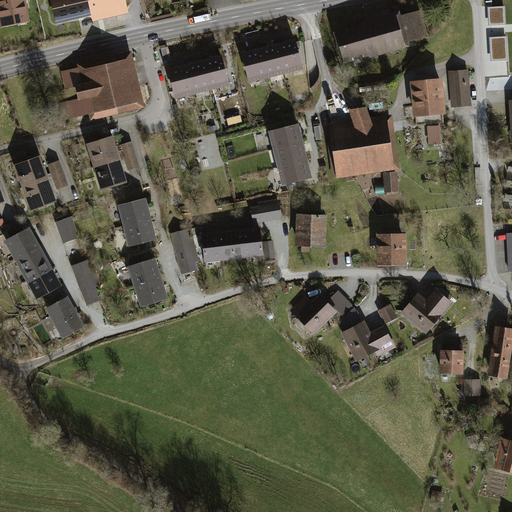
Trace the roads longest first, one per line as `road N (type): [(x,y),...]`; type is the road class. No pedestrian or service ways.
road 1 (residential): [(493,287),(356,272),(282,278),(98,335),(16,371)]
road 2 (residential): [(493,287),(476,0)]
road 3 (residential): [(0,149),(144,116),(157,94),(144,34)]
road 4 (residential): [(185,511),(52,429),(16,371)]
road 5 (secondary): [(144,34),(323,0)]
road 6 (secondary): [(0,70),(144,34)]
